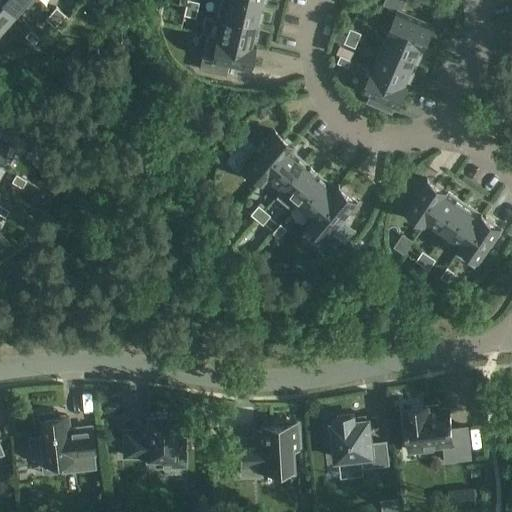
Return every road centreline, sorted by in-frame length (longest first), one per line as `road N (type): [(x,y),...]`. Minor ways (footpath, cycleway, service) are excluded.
road 1 (residential): [(511,345),(270,383),(75,362),(0,372)]
road 2 (residential): [(449,125),(428,139),(389,142),(350,129),(334,114),(313,78),(312,33),(322,0)]
